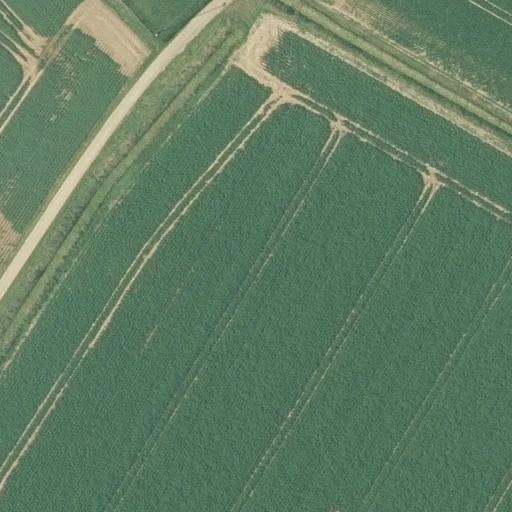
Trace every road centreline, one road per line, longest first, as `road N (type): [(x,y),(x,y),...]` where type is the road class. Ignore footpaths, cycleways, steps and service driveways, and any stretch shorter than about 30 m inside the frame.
road 1 (unclassified): [(0,297),(108,132),(228,0)]
road 2 (track): [(309,0),(511,119)]
